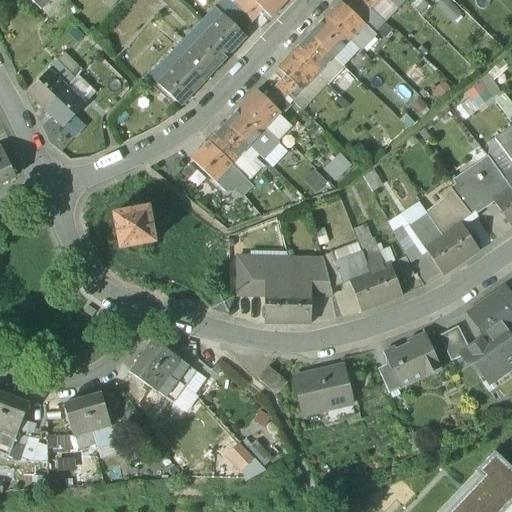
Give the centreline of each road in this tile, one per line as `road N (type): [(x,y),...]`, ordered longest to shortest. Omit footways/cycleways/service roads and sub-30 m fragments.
road 1 (residential): [(159,314),(206,335),(279,347),(327,344),(434,305),(511,252)]
road 2 (residential): [(316,0),(207,114),(149,154),(60,184)]
road 3 (residential): [(0,378),(26,389),(96,381),(159,314)]
road 4 (residential): [(60,184),(106,286),(159,314)]
